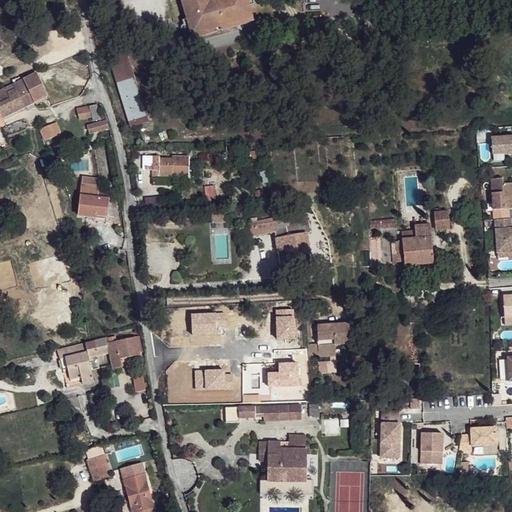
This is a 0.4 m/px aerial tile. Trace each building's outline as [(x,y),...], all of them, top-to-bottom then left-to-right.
[(181,0),(186,17),(192,38),(248,23),(240,0),(215,0),(213,1),(212,0),(181,0)] [(254,21),(248,0),(240,0),(248,23),(254,21)] [(125,54),(108,58),(129,128),(147,123),(125,54)] [(47,97),(38,76),(25,82),(34,103),(47,97)] [(34,103),(25,82),(15,87),(19,96),(24,108),(34,103)] [(0,104),(19,96),(15,87),(1,93),(0,91),(0,104)] [(19,96),(0,104),(0,113),(2,119),(24,108),(19,96)] [(99,110),(99,105),(76,110),(77,120),(98,117),(96,110),(99,110)] [(107,121),(84,127),(86,134),(110,129),(107,121)] [(52,124),(36,131),(42,143),(58,136),(52,124)] [(511,137),(494,139),(496,156),(511,154),(511,137)] [(160,157),(144,156),(142,170),(153,170),(154,168),(159,169),(160,159),(160,157)] [(189,157),(173,157),(173,159),(160,159),(159,169),(159,177),(187,178),(189,157)] [(98,180),(81,178),(80,186),(97,188),(98,180)] [(494,180),(496,221),(497,220),(511,220),(511,210),(511,208),(511,184),(506,185),(505,179),(494,180)] [(97,188),(80,186),(79,196),(96,198),(97,193),(97,188)] [(285,190),(271,190),(272,202),(286,201),(285,190)] [(96,198),(79,196),(77,216),(95,219),(95,215),(106,217),(108,200),(96,198)] [(279,209),(273,209),(272,222),(244,228),(247,240),(275,234),(274,229),(288,226),(287,212),(279,209)] [(438,213),(433,214),(435,229),(450,228),(448,211),(438,213)] [(228,213),(213,213),(214,223),(229,223),(228,213)] [(511,219),(511,220),(497,220),(499,253),(511,252),(511,219)] [(402,220),(370,222),(370,230),(398,228),(398,226),(402,225),(402,220)] [(311,234),(309,223),(288,226),(274,229),(275,234),(282,273),(312,267),(306,235),(311,234)] [(434,264),(432,226),(415,228),(415,233),(416,241),(402,242),(393,246),(393,263),(405,263),(405,266),(434,264)] [(415,233),(403,234),(402,242),(416,241),(415,233)] [(380,254),(379,239),(371,240),(373,268),(380,268),(379,254),(380,254)] [(349,326),(316,328),(317,340),(333,340),(334,346),(349,346),(349,326)] [(115,337),(107,339),(110,352),(107,353),(111,365),(112,369),(121,367),(119,359),(137,355),(137,352),(134,338),(116,342),(115,337)] [(107,339),(84,344),(86,353),(87,357),(107,353),(110,352),(107,339)] [(334,346),(318,347),(318,358),(334,358),(334,346)] [(86,353),(59,359),(62,371),(67,369),(70,379),(79,377),(81,384),(93,382),(90,371),(87,357),(86,353)] [(107,353),(87,357),(90,371),(102,368),(111,365),(107,353)] [(137,355),(119,359),(121,367),(139,363),(137,355)] [(70,379),(67,369),(62,371),(66,388),(81,384),(79,377),(70,379)] [(500,394),(492,395),(492,406),(501,405),(500,394)] [(310,404),(287,405),(287,420),(310,419),(310,404)] [(277,405),(262,406),(262,420),(277,420),(277,405)] [(287,405),(277,405),(277,420),(287,420),(287,405)] [(255,407),(238,408),(238,419),(256,418),(255,407)] [(238,408),(224,409),(224,424),(238,424),(238,419),(238,408)] [(398,423),(398,410),(383,409),(382,422),(382,435),(381,456),(390,456),(390,449),(399,449),(400,423),(398,423)] [(339,418),(320,418),(320,437),(339,437),(339,418)] [(496,428),(470,429),(470,435),(460,435),(457,450),(471,450),(471,446),(496,446),(496,428)] [(441,463),(442,432),(421,431),(420,462),(441,463)] [(261,442),(260,463),(268,463),(267,481),(280,482),(280,475),(295,475),(295,483),(308,483),(309,450),(307,450),(307,436),(290,436),(290,443),(261,442)] [(104,456),(86,462),(88,468),(93,484),(111,479),(104,456)] [(120,471),(130,511),(139,511),(144,511),(143,511),(154,511),(141,464),(120,471)]
